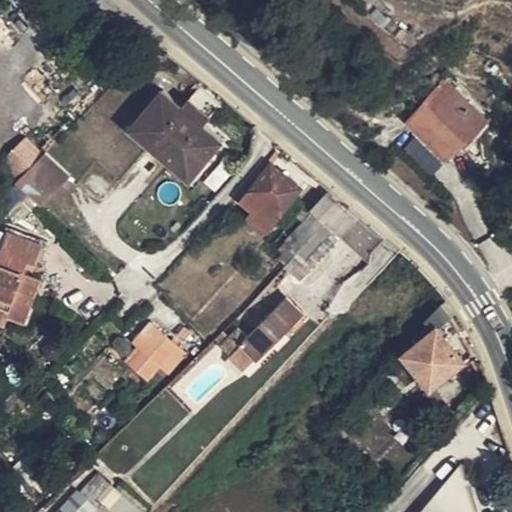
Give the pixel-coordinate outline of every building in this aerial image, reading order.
[(470,137),(486,121),(444,83),(410,120),(448,154),(461,140),(467,134),(470,137)] [(131,128),(151,146),(172,163),(191,180),(223,142),(204,126),(183,108),(164,91),(131,128)] [(211,118),(190,99),(183,108),(204,126),(211,118)] [(491,125),(486,121),(470,137),(467,134),(461,140),(469,148),(491,125)] [(6,154),(19,170),(44,148),(31,133),(6,154)] [(281,212),(310,176),(282,152),(252,190),(281,212)] [(69,176),(46,153),(16,183),(39,205),(40,207),(69,176)] [(24,220),(39,205),(16,183),(2,198),(24,220)] [(281,212),(252,190),(244,199),(274,222),(281,212)] [(326,223),(343,205),(327,192),(310,211),(312,212),(326,223)] [(372,252),(384,239),(343,205),(326,223),(305,244),(290,261),(305,276),(340,238),(369,263),(372,252)] [(299,226),(312,212),(310,211),(304,205),(291,220),(299,226)] [(0,310),(11,315),(27,321),(42,280),(26,274),(11,268),(15,257),(30,262),(36,264),(43,246),(8,233),(0,255),(0,310)] [(11,268),(26,274),(30,262),(15,257),(11,268)] [(243,344),(257,358),(258,359),(302,314),(286,297),(241,343),(243,344)] [(439,328),(452,318),(441,304),(426,320),(434,329),(405,354),(432,387),(464,360),(439,328)] [(0,323),(7,325),(8,321),(11,315),(0,310),(0,323)] [(140,314),(111,344),(124,355),(150,323),(140,314)] [(150,323),(124,355),(147,377),(160,364),(167,371),(183,351),(150,323)] [(244,371),(257,358),(243,344),(230,357),(244,371)] [(398,380),(389,371),(380,380),(390,388),(398,380)] [(427,395),(447,424),(455,414),(436,388),(427,395)] [(476,511),(460,464),(419,511),(476,511)] [(148,511),(121,485),(117,489),(99,472),(91,480),(93,481),(82,493),(104,511),(148,511)] [(104,511),(82,493),(73,484),(51,511),(104,511)]
